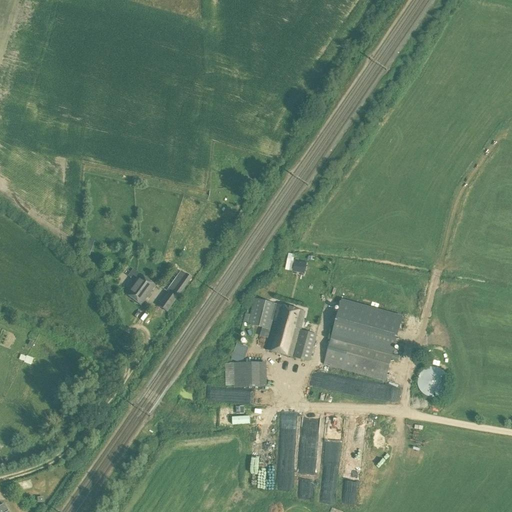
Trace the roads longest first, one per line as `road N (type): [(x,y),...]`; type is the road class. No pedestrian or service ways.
road 1 (track): [(511,431),(378,408),(284,407),(252,417)]
road 2 (track): [(145,344),(62,452),(0,479)]
